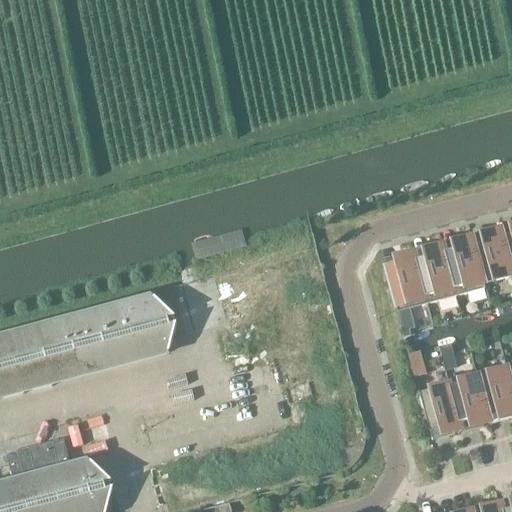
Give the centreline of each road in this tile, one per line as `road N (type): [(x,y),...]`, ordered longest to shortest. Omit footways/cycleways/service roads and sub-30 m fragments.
road 1 (residential): [(393,485),(399,462),(349,279),(354,254),(373,236),(511,197)]
road 2 (residential): [(393,485),(432,492),(511,471)]
